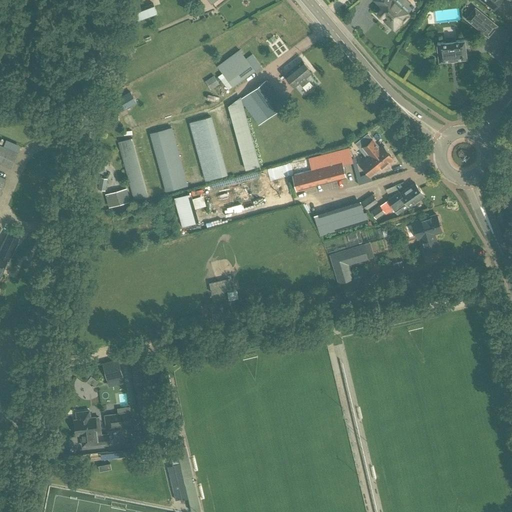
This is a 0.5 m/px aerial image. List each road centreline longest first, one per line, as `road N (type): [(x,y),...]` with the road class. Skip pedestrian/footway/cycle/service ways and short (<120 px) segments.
road 1 (secondary): [(3,511),(117,0)]
road 2 (tertiary): [(406,111),(308,0)]
